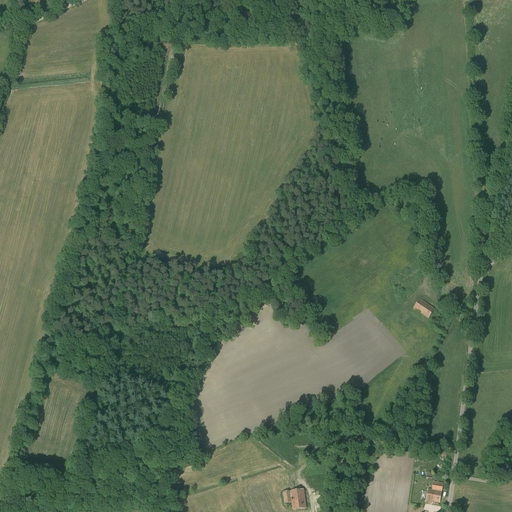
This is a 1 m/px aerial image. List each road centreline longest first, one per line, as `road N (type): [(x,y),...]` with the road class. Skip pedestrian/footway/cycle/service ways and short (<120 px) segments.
road 1 (track): [(187,0),(134,273),(58,511)]
road 2 (unclassified): [(447,511),(479,283),(511,132)]
road 3 (track): [(455,450),(338,440),(301,469)]
